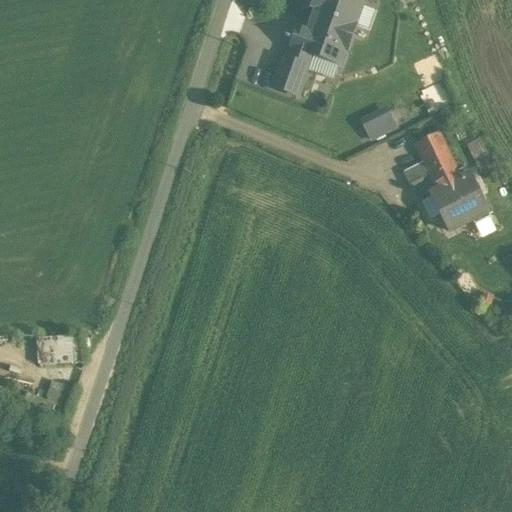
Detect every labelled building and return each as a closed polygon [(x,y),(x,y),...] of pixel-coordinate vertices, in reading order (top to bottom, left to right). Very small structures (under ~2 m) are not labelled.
[(360,5),(346,0),(324,0),(320,11),(354,23),(360,5)] [(379,6),(362,0),(360,5),(354,23),(371,29),(379,6)] [(354,23),(320,11),(305,52),(339,65),(340,63),(354,23)] [(371,29),(354,23),(340,63),(357,69),(371,29)] [(306,67),(282,59),(272,88),(296,96),(306,67)] [(371,71),(352,81),(368,112),(387,101),(371,71)] [(365,118),(376,141),(405,127),(394,104),(365,118)] [(438,133),(415,145),(424,163),(447,151),(438,133)] [(484,137),(472,143),(484,167),(496,162),(484,137)] [(457,172),(447,151),(424,163),(430,175),(433,181),(426,184),(449,231),(488,212),(467,167),(457,172)] [(424,163),(403,173),(410,186),(430,175),(424,163)]
